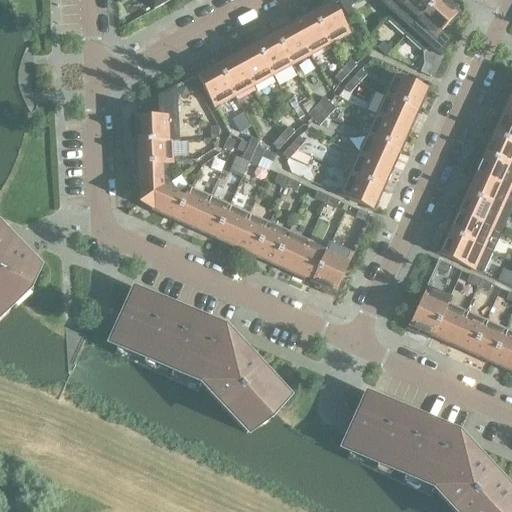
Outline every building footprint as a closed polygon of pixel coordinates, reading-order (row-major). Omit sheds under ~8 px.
[(171,1),(171,0),(152,0),(153,10),(171,1)] [(388,21),(406,0),(377,0),(392,14),(386,19),(388,21)] [(404,36),(437,0),(406,0),(388,21),(404,36)] [(448,24),(449,26),(461,13),(448,2),(445,6),(439,0),(437,0),(404,36),(422,52),(428,46),(440,58),(448,41),(440,33),(448,24)] [(332,3),(312,14),(329,46),(349,35),(332,3)] [(329,46),(312,14),(293,24),(310,56),(329,46)] [(310,56),(293,24),(274,35),(291,66),(310,56)] [(291,66),(274,35),(255,45),(272,77),(291,66)] [(391,51),(382,43),(377,48),(386,56),(391,51)] [(272,77),(255,45),(236,55),(253,87),(272,77)] [(253,87),(236,55),(217,66),(234,97),(253,87)] [(350,61),(342,70),(348,75),(356,66),(350,61)] [(234,97),(217,66),(197,77),(214,108),(234,97)] [(434,70),(424,66),(421,73),(431,77),(434,70)] [(340,84),(348,75),(342,70),(334,78),(340,84)] [(360,71),(352,79),(358,84),(366,76),(360,71)] [(393,75),(384,96),(417,111),(426,90),(393,75)] [(350,93),(358,84),(352,79),(344,88),(350,93)] [(198,91),(192,81),(192,80),(185,84),(191,95),(198,91)] [(135,134),(136,143),(172,141),(172,143),(178,143),(175,88),(158,98),(159,118),(147,119),(146,116),(130,117),(131,134),(135,134)] [(408,131),(417,111),(384,96),(375,116),(408,131)] [(511,97),(510,96),(506,104),(503,103),(498,115),(511,120),(511,97)] [(321,113),(329,104),(324,99),(316,107),(321,113)] [(335,109),(329,104),(321,113),(327,118),(335,109)] [(308,116),(313,121),(321,113),(316,107),(308,116)] [(327,118),(321,113),(313,121),(319,127),(327,118)] [(511,144),(511,120),(498,115),(493,126),(496,128),(492,136),(511,144)] [(399,150),(408,131),(375,116),(366,136),(399,150)] [(211,139),(218,139),(218,127),(210,128),(211,139)] [(288,128),(280,137),(286,142),(294,133),(288,128)] [(390,170),(399,150),(366,136),(357,155),(390,170)] [(511,144),(492,136),(483,155),(511,168),(511,144)] [(278,150),(286,142),(280,137),(272,145),(278,150)] [(298,137),(291,146),(296,151),(304,143),(298,137)] [(251,138),(246,149),(253,152),(258,142),(251,138)] [(229,153),(234,142),(227,139),(222,149),(229,153)] [(173,163),(172,143),(172,141),(136,143),(137,165),(173,163)] [(288,160),(296,151),(291,146),(283,155),(288,160)] [(249,163),(253,152),(246,149),(242,160),(249,163)] [(272,163),(275,156),(265,151),(261,158),(272,163)] [(390,170),(357,155),(348,175),(381,190),(390,170)] [(511,168),(483,155),(480,163),(477,162),(471,174),(511,192),(511,168)] [(173,164),(173,163),(137,165),(138,189),(140,192),(137,194),(143,202),(169,183),(162,172),(169,168),(168,164),(173,164)] [(511,207),(511,192),(471,174),(466,185),(469,187),(466,195),(509,214),(511,207)] [(285,187),(289,180),(278,175),(275,182),(285,187)] [(372,211),(381,190),(348,175),(339,196),(372,211)] [(299,184),(289,180),(285,187),(296,192),(299,184)] [(175,221),(190,188),(189,188),(187,191),(183,190),(177,194),(169,183),(143,202),(148,210),(151,208),(153,211),(175,221)] [(194,230),(209,197),(190,188),(175,221),(194,230)] [(314,199),(325,204),(328,197),(317,192),(314,199)] [(509,214),(466,195),(462,203),(459,201),(454,213),(500,234),(509,214)] [(214,239),(229,206),(209,197),(194,230),(214,239)] [(339,202),(328,197),(325,204),(336,209),(339,202)] [(234,248),(249,215),(229,206),(214,239),(234,248)] [(355,218),(365,223),(369,216),(358,211),(355,218)] [(500,234),(454,213),(448,224),(451,226),(448,234),(491,254),(500,234)] [(253,257),(268,224),(249,215),(234,248),(253,257)] [(273,266),(288,233),(268,224),(253,257),(273,266)] [(293,275),(308,242),(288,233),(273,266),(293,275)] [(37,274),(19,255),(18,256),(12,249),(12,248),(11,248),(10,248),(7,244),(7,242),(3,238),(4,236),(3,235),(3,238),(0,234),(0,320),(8,314),(11,307),(14,308),(27,295),(31,297),(31,296),(28,294),(37,274)] [(481,274),(491,254),(448,234),(444,242),(441,241),(435,253),(481,274)] [(327,250),(326,250),(308,242),(293,275),(313,283),(327,250)] [(329,244),(326,250),(327,250),(313,283),(321,287),(320,292),(335,298),(342,283),(340,282),(352,255),(329,244)] [(440,262),(436,269),(447,274),(450,267),(440,262)] [(497,281),(496,282),(511,289),(511,288),(511,287),(511,276),(510,275),(510,274),(502,270),(497,281)] [(466,282),(477,287),(480,281),(469,276),(466,282)] [(491,285),(480,281),(477,287),(488,292),(491,285)] [(431,337),(448,299),(426,289),(414,316),(412,315),(405,330),(420,337),(422,333),(431,337)] [(220,345),(225,333),(224,333),(225,331),(224,331),(223,332),(197,320),(197,319),(196,318),(196,320),(169,308),(170,307),(169,306),(168,308),(142,296),(143,294),(142,294),(138,301),(136,300),(136,302),(137,303),(118,344),(117,344),(116,346),(117,346),(113,354),(198,392),(202,384),(205,388),(204,389),(246,434),(247,433),(247,432),(283,399),(284,400),(285,398),(244,353),(238,359),(230,350),(220,345)] [(451,346),(466,313),(447,305),(450,299),(448,299),(431,337),(451,346)] [(471,355),(485,322),(466,313),(451,346),(471,355)] [(490,363),(505,331),(485,322),(471,355),(490,363)] [(510,372),(511,367),(511,333),(505,331),(490,363),(510,372)] [(470,463),(462,455),(452,450),(457,438),(456,438),(457,436),(456,436),(455,438),(429,426),(430,424),(429,423),(428,425),(402,413),(402,411),(401,411),(401,413),(374,401),(375,399),(374,399),(371,406),(369,405),(368,407),(369,408),(350,449),(349,449),(348,451),(349,451),(346,459),(430,497),(434,489),(438,493),(437,494),(453,511),(505,511),(511,506),(511,497),(476,458),(470,463)]
